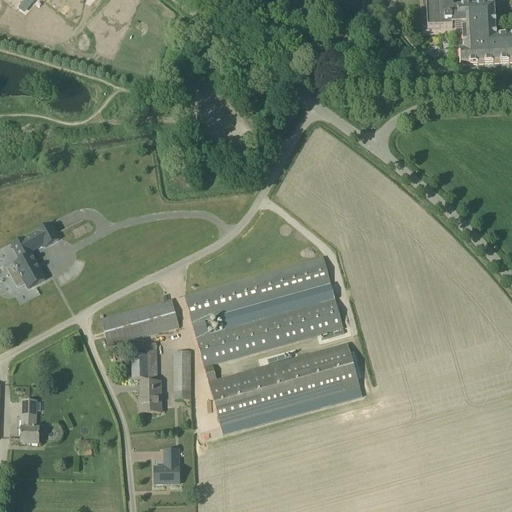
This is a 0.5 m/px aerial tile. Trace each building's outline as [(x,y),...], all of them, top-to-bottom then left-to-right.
[(511,0),(425,0),(427,0),(427,10),(428,30),(453,29),(453,28),(462,27),(464,53),(459,53),(460,67),(511,64),(511,0)] [(17,288),(25,283),(28,290),(45,281),(37,266),(38,265),(33,255),(32,255),(31,252),(44,245),(45,248),(59,241),(50,225),(37,232),(37,234),(24,241),(24,240),(12,246),(20,262),(14,265),(19,275),(12,278),(17,288)] [(209,336),(205,321),(330,286),(322,259),(185,298),(204,368),(221,428),(360,389),(347,345),(217,381),(212,366),(343,329),(335,300),(209,336)] [(108,348),(179,329),(172,301),(101,321),(108,348)] [(156,381),(156,345),(131,346),(132,381),(156,381)] [(175,402),(190,401),(190,354),(174,354),(175,402)] [(160,415),(160,384),(140,384),(140,400),(139,400),(139,415),(160,415)] [(21,445),(39,445),(40,429),(36,429),(37,403),(22,402),(21,445)] [(178,468),(178,452),(165,452),(165,462),(166,462),(166,469),(154,469),(155,486),(180,485),(179,468),(178,468)]
